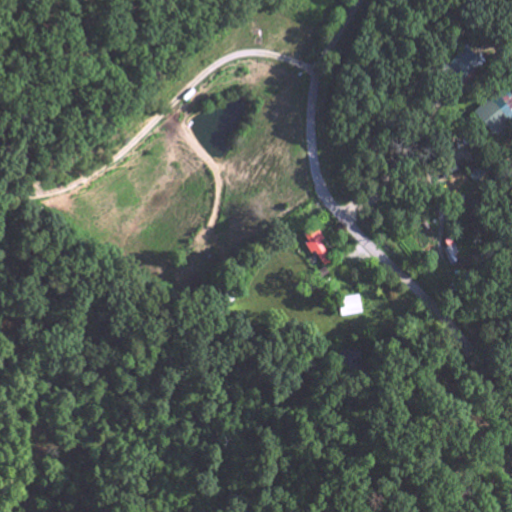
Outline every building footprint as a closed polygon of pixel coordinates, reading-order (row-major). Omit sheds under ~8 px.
[(484,64),(464,50),(446,77),(466,90),(484,64)] [(511,120),(511,117),(492,99),(471,120),(493,141),(511,120)] [(320,270),(330,263),(319,245),(322,244),(313,230),(300,238),(320,270)] [(449,267),(460,264),(454,246),(443,250),(449,267)] [(362,317),(360,299),(336,302),(338,320),(362,317)]
